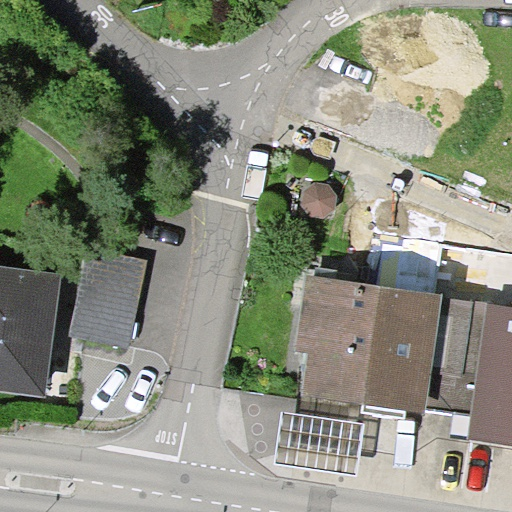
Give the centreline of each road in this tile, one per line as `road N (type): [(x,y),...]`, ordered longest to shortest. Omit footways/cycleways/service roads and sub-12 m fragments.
road 1 (residential): [(208,133),(215,208),(183,425),(163,500)]
road 2 (residential): [(65,0),(208,133)]
road 3 (residential): [(208,133),(279,48),(336,0)]
road 4 (tertiary): [(0,476),(163,500)]
